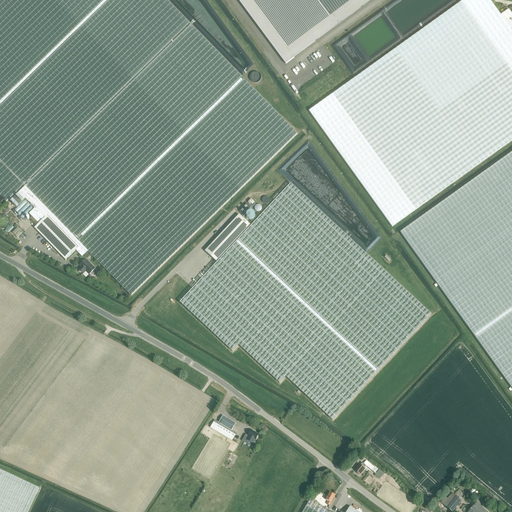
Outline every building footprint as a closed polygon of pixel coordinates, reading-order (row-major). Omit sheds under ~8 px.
[(0,0),(0,195),(6,202),(23,185),(25,187),(26,186),(24,184),(171,41),(172,40),(190,23),(166,0),(0,0)] [(250,0),(287,49),(353,0),(250,0)] [(463,0),(309,111),(392,227),(511,140),(511,15),(508,10),(501,15),(489,0),(463,0)] [(297,134),(191,25),(44,168),(26,186),(25,187),(10,201),(16,207),(25,199),(35,209),(29,214),(39,224),(47,215),(79,248),(76,250),(82,257),(85,254),(88,252),(131,296),(240,190),(262,168),(297,134)] [(511,152),(400,233),(511,388),(511,152)] [(280,383),(286,377),(289,373),(381,275),(384,271),(366,254),(364,252),(302,194),(291,184),(251,226),(217,263),(193,288),(180,302),(232,352),(239,345),(280,383)] [(247,203),(239,211),(244,216),(251,207),(247,203)] [(246,216),(246,217),(247,217),(247,218),(247,219),(248,219),(249,219),(249,220),(250,220),(251,220),(252,220),(253,220),(253,219),(254,219),(254,218),(255,218),(255,217),(255,216),(255,215),(255,214),(254,214),(254,213),(254,212),(253,212),(252,212),(252,211),(251,211),(250,211),(250,212),(249,212),(248,212),(248,213),(247,213),(247,214),(247,215),(246,215),(246,216)] [(76,250),(79,248),(47,215),(39,224),(34,228),(65,260),(76,250)] [(205,251),(217,263),(251,226),(239,215),(205,251)] [(18,227),(13,232),(18,237),(23,232),(18,227)] [(95,269),(86,260),(80,265),(81,267),(79,269),(80,270),(80,271),(80,272),(81,273),(82,273),(83,274),(86,271),(89,275),(95,269)] [(286,377),(332,421),(431,315),(384,271),(381,275),(289,373),(286,377)] [(223,416),(218,423),(232,431),(236,424),(223,416)] [(215,421),(211,428),(214,430),(216,428),(233,438),(236,433),(232,431),(218,423),(215,421)] [(255,440),(255,441),(259,435),(251,430),(248,436),(246,440),(253,444),(255,440)] [(365,469),(364,468),(366,466),(362,463),(360,465),(359,465),(355,471),(360,475),(365,469)] [(366,467),(376,474),(377,472),(381,476),(383,474),(379,470),(375,467),(374,468),(369,463),(366,467)] [(0,511),(27,511),(38,488),(0,470),(0,511)] [(329,506),(331,503),(335,495),(330,493),(326,500),(328,501),(326,504),(329,506)] [(450,496),(447,499),(445,497),(440,502),(451,511),(452,511),(462,501),(461,501),(454,495),(452,493),(450,496)] [(332,511),(310,499),(302,511),(332,511)] [(487,511),(476,503),(468,511),(487,511)]
